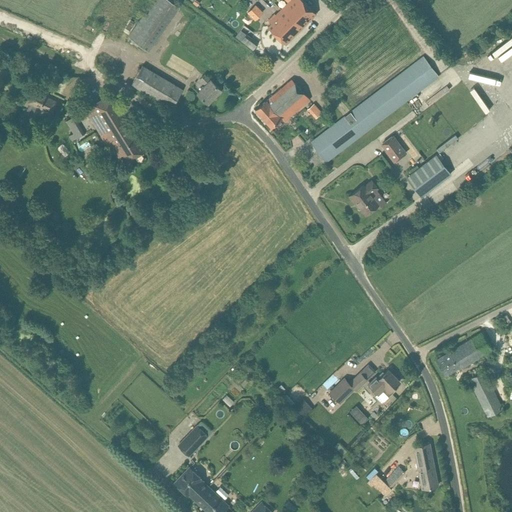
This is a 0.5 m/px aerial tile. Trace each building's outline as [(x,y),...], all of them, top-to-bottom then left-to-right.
[(179,6),(170,0),(152,0),(127,36),(148,50),(179,6)] [(286,0),(288,2),(281,10),(291,19),(294,16),(304,26),(316,13),(302,0),(286,0)] [(256,2),(248,10),(256,18),(264,10),(256,2)] [(0,21),(19,29),(23,18),(0,9),(0,21)] [(281,10),(275,16),(274,14),(268,20),(271,24),(268,27),(285,44),(304,26),(294,16),(291,19),(281,10)] [(247,34),(241,41),(253,50),(259,43),(247,34)] [(511,42),(511,40),(487,55),(495,68),(511,57),(511,42)] [(244,57),(230,42),(220,52),(234,67),(244,57)] [(423,55),(319,136),(311,142),(326,162),(439,75),(423,55)] [(131,84),(171,107),(182,89),(142,65),(131,84)] [(198,93),(208,103),(221,89),(211,79),(210,80),(205,74),(200,79),(206,85),(198,93)] [(292,79),(274,94),(292,114),(310,99),(292,79)] [(59,101),(35,89),(28,102),(43,110),(42,112),(50,116),(51,113),(53,114),(59,101)] [(86,109),(91,118),(109,148),(117,144),(127,161),(146,149),(111,94),(86,109)] [(292,114),(274,94),(256,109),(271,126),(281,117),(284,121),(292,114)] [(308,109),(316,118),(322,112),(313,103),(308,109)] [(85,134),(80,124),(75,116),(66,121),(74,133),(69,136),(72,142),(85,134)] [(438,152),(458,138),(455,134),(435,147),(438,152)] [(405,153),(392,136),(383,143),(388,149),(386,150),(395,161),(405,153)] [(406,177),(422,197),(452,174),(436,154),(419,167),(417,165),(409,171),(411,173),(406,177)] [(363,185),(349,196),(355,202),(356,201),(366,214),(376,206),(378,209),(387,203),(377,188),(372,181),(364,187),(363,185)] [(484,331),(491,346),(503,339),(504,341),(511,336),(511,315),(496,324),(484,331)] [(482,332),(445,353),(437,358),(446,375),(459,367),(460,369),(492,350),(482,332)] [(376,377),(368,384),(378,394),(386,387),(390,391),(399,381),(388,369),(384,373),(382,372),(378,376),(380,378),(378,379),(376,377)] [(484,370),(478,374),(469,378),(487,416),(503,408),(484,370)] [(330,393),(332,394),(321,404),(328,412),(339,401),(340,402),(354,388),(356,390),(367,379),(361,372),(349,383),(345,378),(330,393)] [(303,416),(311,406),(304,400),(295,409),(303,416)] [(355,404),(349,411),(361,423),(367,417),(355,404)] [(431,414),(418,420),(422,429),(435,423),(431,414)] [(198,425),(178,445),(188,455),(208,435),(198,425)] [(413,446),(422,488),(438,485),(430,443),(413,446)] [(399,466),(384,481),(376,473),(367,482),(372,486),(374,484),(385,496),(392,489),(391,488),(406,473),(399,466)] [(189,493),(196,500),(208,487),(202,480),(203,479),(190,467),(175,482),(188,494),(189,493)] [(208,487),(196,500),(208,511),(221,511),(228,505),(208,487)] [(272,511),(262,502),(251,511),(272,511)]
